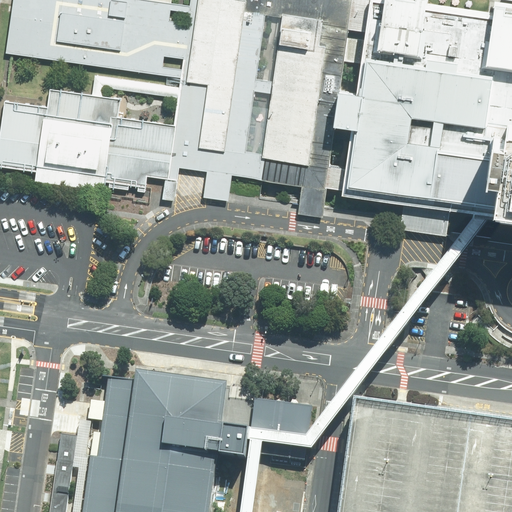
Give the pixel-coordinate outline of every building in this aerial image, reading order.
[(511,0),(500,0),(499,10),(434,1),(434,0),(192,0),(192,3),(168,0),(16,0),(9,52),(181,77),(180,86),(95,75),(93,94),(52,87),(50,106),(6,100),(0,143),(0,164),(37,169),(35,180),(106,189),(107,180),(110,181),(110,185),(165,191),(164,196),(176,197),(180,165),(209,169),(205,196),(221,198),(230,200),(233,173),(306,183),(300,213),(316,215),(326,215),(330,186),(404,198),(399,230),(446,237),(450,211),(474,214),(482,215),(489,216),(474,236),(511,241),(511,0)] [(247,433),(246,439),(250,439),(239,511),(253,511),(263,441),(312,448),(474,236),(489,216),(482,215),(474,214),(309,430),(306,434),(251,427),(248,426),(247,433)] [(81,511),(208,511),(217,451),(244,455),(246,439),(247,433),(248,426),(235,424),(222,422),(228,381),(134,368),(133,378),(107,374),(104,401),(101,420),(100,432),(96,455),(90,454),(81,511)] [(312,405),(254,398),(251,427),(306,434),(309,430),(312,405)] [(88,418),(101,420),(103,410),(104,401),(91,399),(89,409),(88,418)] [(511,511),(511,422),(358,401),(342,511),(511,511)] [(91,420),(80,419),(73,466),(80,467),(73,511),(81,511),(90,454),(86,455),(91,420)] [(93,431),(90,454),(96,455),(100,432),(93,431)] [(52,498),(49,511),(66,511),(73,466),(77,436),(61,433),(56,469),(52,498)]
